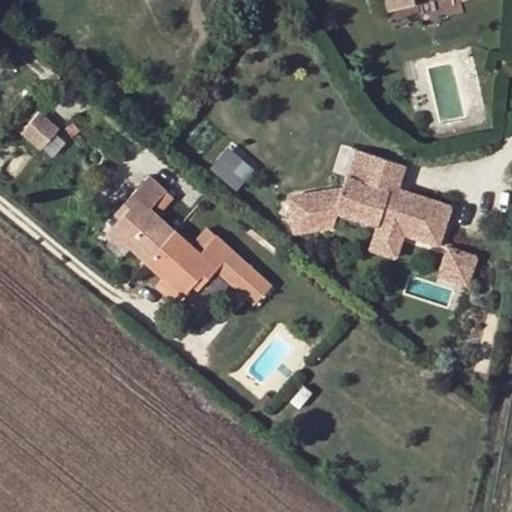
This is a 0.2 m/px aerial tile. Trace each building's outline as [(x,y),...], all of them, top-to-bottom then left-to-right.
[(384,0),(387,9),(413,3),(412,0),(384,0)] [(57,129),(29,103),(11,124),(39,150),(57,129)] [(232,185),(251,166),(228,143),(209,163),(232,185)] [(341,188),(286,196),(292,236),(333,230),(338,214),(377,227),(370,248),(395,256),(402,234),(441,246),(455,205),(400,187),(407,166),(354,148),(341,188)] [(148,176),(121,206),(125,211),(118,219),(108,231),(128,249),(162,279),(181,296),(191,285),(199,277),(204,282),(214,271),(253,305),(270,286),(205,228),(190,244),(149,209),(151,206),(163,193),(165,191),(148,176)] [(163,193),(151,206),(160,214),(172,200),(163,193)] [(125,211),(121,206),(113,215),(118,219),(125,211)] [(128,249),(108,231),(104,235),(124,253),(128,249)] [(447,248),(438,276),(469,286),(478,257),(447,248)] [(199,277),(191,285),(197,291),(204,282),(199,277)] [(181,296),(162,279),(158,284),(177,301),(181,296)]
